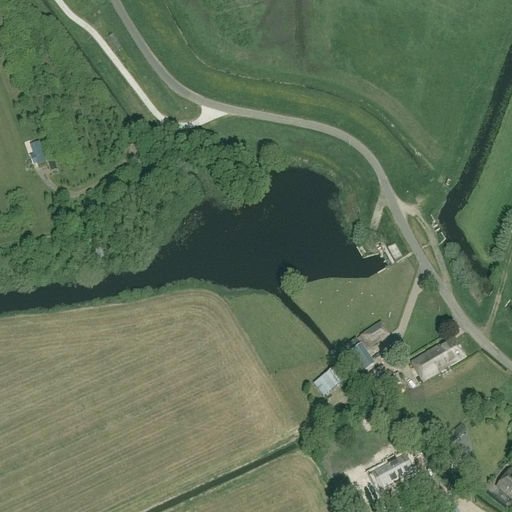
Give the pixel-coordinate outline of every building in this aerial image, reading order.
[(35,158),(31,159),(33,166),(37,164),(38,166),(46,163),(40,147),(32,149),(35,158)] [(395,262),(402,258),(395,245),(391,247),(387,250),(395,262)] [(326,336),(337,329),(317,298),(306,305),(326,336)] [(389,335),(381,323),(359,338),(357,339),(365,350),(368,348),(369,350),(389,335)] [(467,357),(455,338),(410,365),(422,383),(467,357)] [(359,343),(355,339),(345,346),(349,350),(359,343)] [(375,366),(361,346),(348,355),(362,375),(375,366)] [(313,385),(323,398),(339,385),(345,380),(334,367),(328,372),(313,385)] [(455,449),(446,456),(454,467),(463,460),(455,449)] [(412,474),(404,458),(396,462),(395,461),(387,466),(388,467),(372,475),(380,491),(391,485),(397,482),(412,474)] [(511,471),(510,470),(497,487),(511,499),(511,471)]
